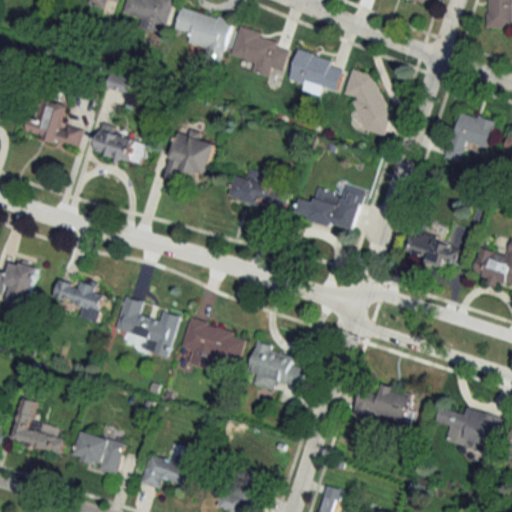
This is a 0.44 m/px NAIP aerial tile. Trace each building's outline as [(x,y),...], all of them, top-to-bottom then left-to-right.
[(89,0),(88,4),(106,9),(108,0),(111,0),(120,2),(120,0),(89,0)] [(175,0),(127,0),(124,13),(143,17),(141,28),(166,35),(175,0)] [(511,0),(488,0),(488,28),(511,27),(511,0)] [(189,44),(225,54),(233,20),(182,7),(176,29),(191,33),(189,44)] [(255,61),(252,71),(271,76),(274,68),(284,71),(290,47),(261,39),(263,32),(241,26),(233,55),(255,61)] [(290,79),(337,92),(344,63),(298,50),(290,79)] [(384,134),(393,104),(375,98),(381,77),(353,68),(346,93),(363,99),(354,125),(384,134)] [(107,87),(129,94),(134,78),(112,71),(107,87)] [(69,105),(39,97),(29,135),(79,148),(83,129),(64,124),(69,105)] [(449,158),(463,161),(468,142),(491,148),(498,120),(460,111),(449,158)] [(96,152),(143,164),(149,142),(116,133),(118,126),(104,122),(96,152)] [(177,132),(165,176),(182,181),(185,172),(208,178),(218,140),(188,132),(187,134),(177,132)] [(231,195),(284,211),(290,191),(268,184),(271,174),(251,168),(248,178),(237,175),(231,195)] [(357,231),(366,190),(347,186),(345,194),(318,188),(315,201),(301,198),(296,218),(357,231)] [(464,247),(413,230),(406,253),(456,269),(464,247)] [(511,240),(509,254),(480,248),(475,273),(488,276),(486,285),(498,288),(499,281),(511,284),(511,240)] [(40,268),(13,259),(8,275),(0,272),(0,292),(30,302),(40,268)] [(107,289),(62,276),(55,298),(84,306),(81,317),(97,321),(107,289)] [(179,315),(163,311),(161,319),(142,313),(145,302),(126,297),(117,329),(149,338),(146,349),(168,354),(179,315)] [(192,319),(183,348),(193,351),(190,363),(212,370),(216,357),(239,364),(248,335),(192,319)] [(255,384),(275,390),(278,380),(302,387),(307,368),(294,364),(297,355),(259,343),(250,371),(258,373),(255,384)] [(377,414),(413,422),(415,411),(410,410),(412,399),(400,396),(401,388),(384,384),(382,394),(363,390),(357,416),(376,420),(377,414)] [(24,398),(13,441),(63,453),(69,429),(37,422),(42,402),(24,398)] [(467,445),(469,439),(487,444),(495,415),(469,407),(467,414),(443,407),(439,422),(452,425),(448,440),(467,445)] [(119,473),(128,441),(83,429),(76,456),(85,458),(84,464),(119,473)] [(142,483),(162,489),(165,480),(193,488),(200,464),(151,451),(142,483)] [(253,511),(257,494),(224,487),(220,507),(240,511),(253,511)] [(332,511),(336,499),(341,500),(343,492),(329,488),(322,511),(332,511)]
